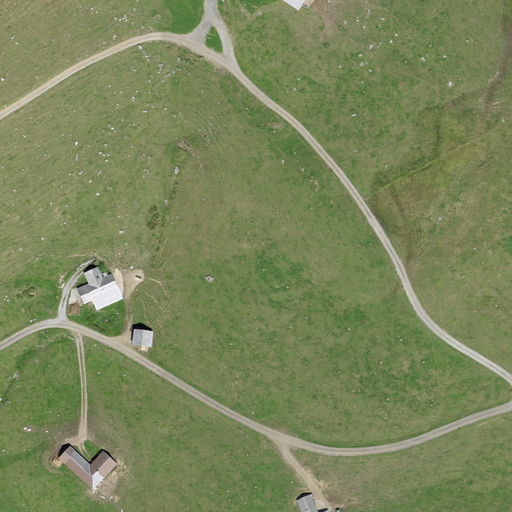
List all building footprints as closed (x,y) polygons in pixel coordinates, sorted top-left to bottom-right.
[(220,30),(183,0),(169,0),(164,6),(209,43),(220,30)] [(114,274),(75,290),(83,308),(121,292),(114,274)] [(153,332),(134,330),(132,346),(151,349),(153,332)] [(69,446),(58,458),(93,491),(117,465),(103,452),(90,465),(69,446)] [(320,511),(313,494),(297,500),(301,511),(320,511)]
